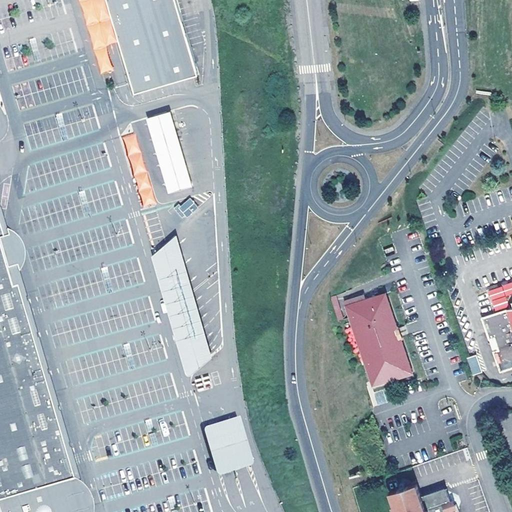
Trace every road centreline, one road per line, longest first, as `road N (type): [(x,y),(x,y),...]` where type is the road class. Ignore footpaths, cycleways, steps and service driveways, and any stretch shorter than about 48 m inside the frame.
road 1 (unclassified): [(332,511),(300,404),(298,311)]
road 2 (unclassified): [(430,0),(436,91),(402,134),(370,145)]
road 3 (unclassified): [(329,261),(437,125)]
road 4 (unclassified): [(511,398),(480,404),(473,416),(502,511)]
road 5 (unclassified): [(437,125),(460,83),(454,0)]
